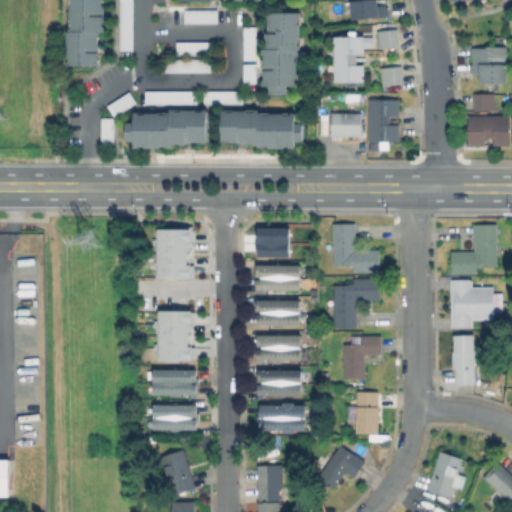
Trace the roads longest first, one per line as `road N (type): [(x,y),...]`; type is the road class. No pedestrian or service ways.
road 1 (secondary): [(109,187),(139,200),(298,199),(342,187)]
road 2 (secondary): [(342,187),(298,174),(141,175),(109,187)]
road 3 (residential): [(226,200),(228,432)]
road 4 (residential): [(426,188),(414,216),(413,407)]
road 5 (residential): [(420,0),(437,96),(438,154),(426,188)]
road 6 (secondary): [(511,188),(342,187)]
